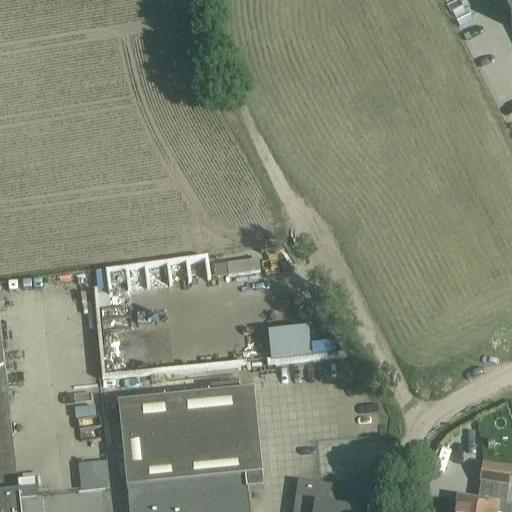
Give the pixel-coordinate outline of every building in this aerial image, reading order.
[(511,0),(498,0),(511,26),(510,26),(511,30),(511,0)] [(258,263),(226,267),(228,279),(260,275),(258,263)] [(0,511),(20,511),(0,326),(0,511)] [(104,372),(104,380),(140,379),(140,370),(104,372)] [(118,405),(128,511),(249,511),(248,491),(264,490),(254,391),(118,405)] [(480,484),(508,488),(511,470),(483,466),(480,484)] [(298,482),(293,511),(354,511),(350,510),(353,490),(298,482)] [(497,511),(498,506),(458,500),(457,508),(451,508),(450,511),(497,511)]
